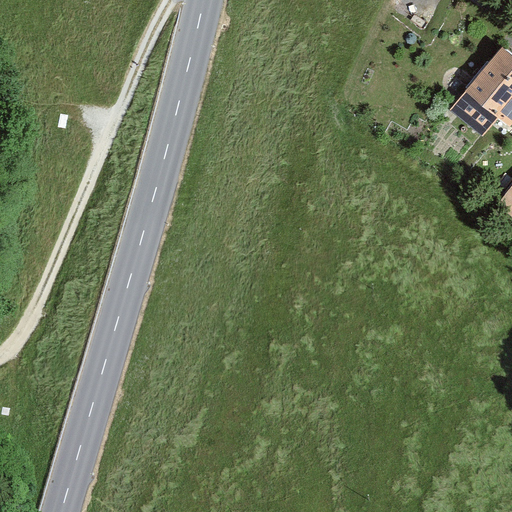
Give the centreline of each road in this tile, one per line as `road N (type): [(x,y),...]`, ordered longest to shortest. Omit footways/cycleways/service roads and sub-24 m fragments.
road 1 (secondary): [(62,511),(205,0)]
road 2 (track): [(0,357),(36,312),(173,0)]
